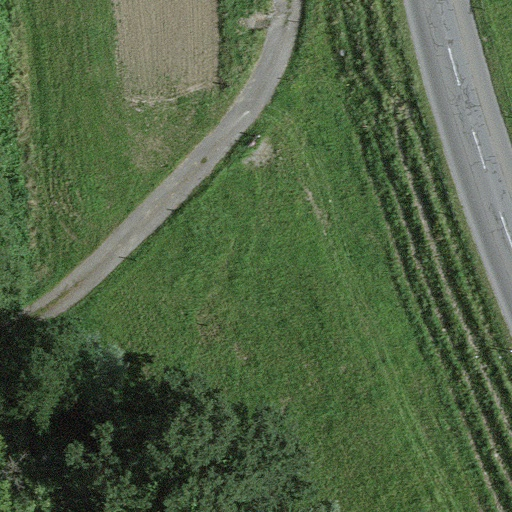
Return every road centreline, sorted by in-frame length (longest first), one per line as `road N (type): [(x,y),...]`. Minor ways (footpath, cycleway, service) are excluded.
road 1 (track): [(276,0),(272,43),(200,168),(62,307),(0,340)]
road 2 (secondary): [(440,0),(465,118),(511,235)]
